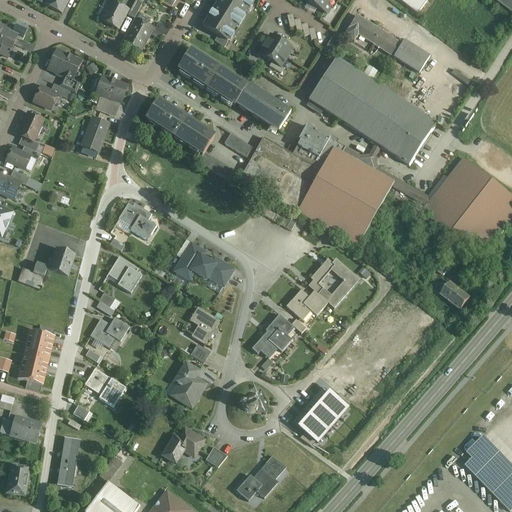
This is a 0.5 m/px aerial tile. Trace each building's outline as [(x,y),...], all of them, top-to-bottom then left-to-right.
[(69,0),(48,0),(45,6),(62,15),(69,0)] [(219,0),(212,12),(236,27),(252,2),(249,0),(219,0)] [(335,2),(332,0),(302,0),(327,15),(335,2)] [(396,0),(417,15),(428,0),(396,0)] [(511,0),(494,0),(511,13),(511,0)] [(136,1),(127,17),(134,20),(142,5),(136,1)] [(128,12),(111,3),(101,22),(118,30),(128,12)] [(236,27),(212,12),(203,28),(218,37),(226,43),(226,42),(236,27)] [(292,16),(287,17),(289,29),(295,28),(294,22),(292,16)] [(381,33),(357,17),(344,37),(354,42),(358,36),(373,46),(381,33)] [(299,20),(294,22),(295,28),(296,33),(302,32),(301,26),(299,20)] [(152,30),(136,21),(122,47),(138,56),(152,30)] [(170,30),(159,25),(155,31),(162,35),(166,37),(170,30)] [(307,25),(301,26),(302,32),(304,38),(309,36),(308,31),(307,25)] [(6,31),(0,28),(0,49),(0,50),(0,55),(8,59),(10,54),(11,54),(11,53),(11,52),(10,52),(14,44),(13,44),(17,37),(6,32),(6,31)] [(314,29),(308,31),(309,36),(311,42),(317,41),(314,29)] [(343,39),(335,33),(323,52),(332,57),(343,39)] [(401,45),(381,33),(373,46),(393,58),(401,45)] [(226,43),(218,37),(214,43),(224,49),(228,43),(226,42),(226,43)] [(283,45),(270,37),(264,46),(286,59),(292,50),(283,45)] [(298,47),(286,40),(283,45),(292,50),(295,52),(298,47)] [(430,58),(404,41),(401,45),(393,58),(419,75),(430,58)] [(286,59),(264,46),(259,55),(272,63),(280,68),(286,59)] [(81,63),(57,52),(48,71),(64,78),(72,82),(73,81),(81,63)] [(205,89),(218,71),(189,52),(177,71),(205,89)] [(462,59),(460,63),(477,74),(480,69),(462,59)] [(437,126),(336,60),(309,102),(410,168),(437,126)] [(280,68),(272,63),(269,68),(281,75),(284,70),(280,68)] [(96,69),(93,64),(86,69),(90,76),(97,71),(96,69)] [(218,71),(205,89),(234,108),(237,104),(246,89),(218,71)] [(72,82),(64,78),(59,88),(70,93),(75,95),(80,84),(73,81),(72,82)] [(127,87),(102,78),(96,95),(100,97),(105,99),(120,104),(121,104),(127,87)] [(59,88),(54,85),(50,93),(57,96),(66,101),(70,93),(59,88)] [(290,114),(248,86),(246,89),(237,104),(279,132),(290,114)] [(50,93),(40,88),(33,103),(50,111),(57,96),(50,93)] [(100,97),(95,111),(100,113),(105,99),(100,97)] [(120,104),(105,99),(100,113),(115,118),(120,104)] [(173,139),(186,120),(157,102),(145,121),(173,139)] [(43,121),(28,115),(18,136),(22,138),(33,143),(43,121)] [(109,126),(92,119),(82,148),(98,154),(103,140),(105,139),(106,135),(106,134),(109,126)] [(186,120),(173,139),(202,158),(204,154),(214,139),(186,120)] [(292,156),(263,140),(256,152),(250,162),(242,176),(239,182),(293,212),(291,215),(295,217),(297,214),(333,149),(342,154),(345,149),(306,127),(298,142),(300,143),(292,156)] [(251,148),(230,135),(224,145),(244,159),(251,148)] [(33,143),(22,138),(18,146),(24,149),(35,153),(38,145),(33,143)] [(41,154),(52,157),(54,149),(44,146),(41,154)] [(251,148),(244,159),(250,162),(256,152),(251,148)] [(35,153),(24,149),(21,154),(30,158),(30,159),(37,162),(40,156),(35,153)] [(342,154),(333,149),(297,214),(357,249),(394,184),(342,154)] [(21,154),(12,150),(6,163),(25,171),(30,159),(30,158),(21,154)] [(242,176),(204,154),(202,158),(198,165),(237,187),(239,182),(242,176)] [(511,197),(464,160),(421,215),(481,261),(511,221),(511,197)] [(29,180),(13,172),(10,180),(20,185),(26,187),(29,180)] [(10,180),(1,175),(0,176),(0,194),(13,201),(20,185),(10,180)] [(37,183),(29,180),(26,187),(33,191),(37,183)] [(261,201),(255,212),(261,216),(267,204),(261,201)] [(267,204),(261,216),(267,219),(273,208),(267,204)] [(14,213),(0,206),(0,238),(2,240),(14,213)] [(151,216),(135,206),(133,209),(128,206),(120,219),(134,228),(131,232),(147,242),(156,228),(147,223),(151,216)] [(273,208),(267,219),(273,223),(279,211),(273,208)] [(284,216),(279,213),(273,223),(278,226),(284,216)] [(290,219),(285,216),(279,226),(285,229),(290,219)] [(291,220),(285,230),(291,233),(296,222),(291,220)] [(124,247),(113,241),(110,246),(121,253),(124,247)] [(189,282),(194,274),(203,259),(206,253),(190,243),(173,273),(189,282)] [(75,257),(56,250),(49,272),(68,278),(75,257)] [(137,271),(119,259),(109,274),(121,282),(117,287),(130,295),(141,278),(135,274),(137,271)] [(222,265),(213,259),(210,263),(203,259),(194,274),(206,281),(207,279),(214,283),(223,289),(229,279),(225,277),(230,269),(222,264),(222,265)] [(359,282),(335,261),(332,265),(327,261),(310,281),(313,283),(318,287),(330,273),(342,283),(341,283),(343,284),(326,304),(327,305),(334,311),(352,290),(350,288),(356,281),(359,283),(359,282)] [(447,271),(437,264),(433,270),(443,277),(447,271)] [(47,268),(36,265),(33,274),(44,278),(47,268)] [(33,274),(22,270),(18,282),(39,290),(44,278),(33,274)] [(223,289),(214,283),(210,290),(219,295),(223,289)] [(323,291),(318,287),(313,283),(308,288),(314,293),(318,297),(323,291)] [(442,288),(437,284),(431,291),(436,295),(442,288)] [(470,300),(450,284),(440,296),(460,312),(470,300)] [(314,293),(309,299),(300,292),(300,293),(291,303),(286,309),(302,323),(303,323),(301,321),(309,312),(316,318),(327,305),(326,304),(318,297),(314,293)] [(114,301),(103,294),(98,302),(109,309),(114,301)] [(220,323),(198,309),(189,322),(198,328),(191,338),(205,347),(220,323)] [(279,317),(266,332),(265,333),(267,334),(252,351),(257,356),(260,353),(268,360),(269,360),(268,359),(276,350),(281,355),(292,343),(285,337),(293,329),(291,327),(279,317)] [(128,329),(114,320),(110,327),(100,321),(99,322),(100,322),(94,331),(89,338),(108,349),(107,348),(112,339),(119,343),(128,329)] [(306,331),(296,322),(291,327),(293,329),(301,336),(306,331)] [(40,333),(51,336),(52,329),(41,327),(40,333)] [(49,362),(55,339),(29,332),(23,356),(49,362)] [(4,333),(2,340),(14,343),(16,335),(4,333)] [(210,354),(197,346),(190,357),(203,365),(210,354)] [(100,358),(89,351),(85,357),(96,364),(100,358)] [(44,386),(49,362),(23,356),(18,380),(44,386)] [(0,371),(8,374),(12,362),(0,358),(0,371)] [(268,360),(261,368),(265,372),(272,364),(268,360)] [(198,373),(185,365),(174,383),(178,386),(177,387),(179,388),(174,397),(191,408),(191,409),(191,410),(192,409),(206,387),(206,386),(195,379),(198,373)] [(125,390),(94,371),(84,387),(97,395),(99,392),(102,394),(98,400),(113,409),(125,390)] [(288,377),(281,376),(280,384),(286,385),(288,377)] [(254,388),(255,386),(248,385),(242,386),(235,390),(229,395),(226,407),(227,413),(229,419),(238,428),(245,431),(254,430),(266,424),(263,420),(267,413),(268,400),(263,393),(254,388)] [(323,388),(292,424),(317,446),(349,410),(323,388)] [(14,400),(2,397),(1,403),(10,406),(10,405),(12,406),(14,400)] [(10,406),(1,403),(0,404),(0,409),(11,412),(12,406),(10,405),(10,406)] [(89,414),(78,407),(73,416),(84,422),(89,414)] [(348,461),(380,425),(361,408),(329,444),(348,461)] [(41,426),(16,419),(14,423),(5,421),(1,434),(36,444),(41,426)] [(204,442),(185,431),(178,441),(174,439),(162,458),(175,466),(183,453),(194,459),(204,442)] [(80,442),(64,439),(64,440),(61,464),(76,466),(80,443),(80,442)] [(511,511),(511,466),(489,443),(465,467),(508,511),(511,511)] [(227,458),(214,449),(206,462),(218,469),(227,458)] [(121,450),(99,479),(107,485),(108,484),(130,455),(121,450)] [(272,459),(262,470),(261,470),(264,473),(256,483),(250,477),(236,493),(248,503),(256,494),(256,495),(257,494),(264,500),(277,484),(278,485),(278,484),(275,481),(285,470),(286,470),(272,458),(272,459)] [(76,466),(61,464),(57,487),(56,487),(73,490),(73,489),(72,489),(76,466)] [(30,470),(11,467),(7,492),(14,493),(13,496),(25,498),(30,470)] [(108,484),(107,485),(85,511),(136,511),(140,509),(108,484)] [(190,511),(166,493),(160,501),(153,509),(154,510),(151,511),(190,511)]
